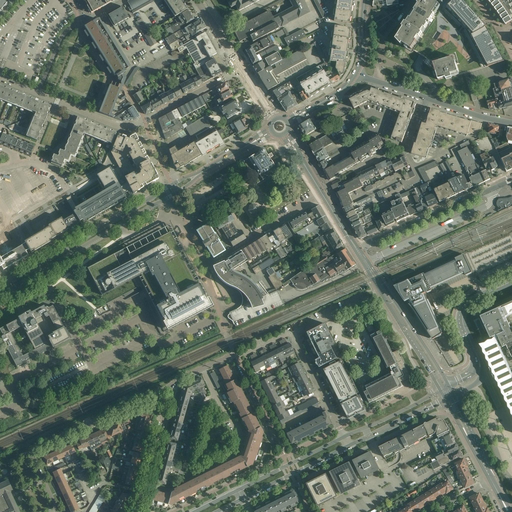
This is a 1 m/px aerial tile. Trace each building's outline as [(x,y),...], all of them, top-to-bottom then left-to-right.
[(83,0),(88,8),(91,13),(115,0),(83,0)] [(140,0),(130,0),(127,2),(130,6),(128,8),(130,11),(132,10),(149,1),(149,0),(149,1),(148,0),(144,0),(141,2),(140,0)] [(171,0),(167,3),(172,10),(183,2),(181,0),(171,0)] [(229,0),(230,2),(228,3),(230,8),(235,6),(238,11),(260,0),(229,0)] [(252,42),(256,40),(278,29),(277,27),(280,25),(281,27),(309,12),(302,0),(289,0),(293,7),(272,18),(269,11),(239,26),(236,28),(232,30),(239,43),(243,41),(243,40),(245,39),(246,39),(250,37),(252,42)] [(317,0),(313,0),(323,18),(322,18),(322,19),(326,17),(323,12),(322,9),(319,4),(317,0)] [(352,0),(336,0),(334,21),(349,23),(352,0)] [(445,78),(446,80),(452,78),(452,77),(454,76),(458,75),(459,76),(484,68),(486,67),(485,67),(466,30),(466,29),(465,28),(462,25),(461,25),(461,24),(453,17),(445,9),(446,9),(448,6),(454,0),(419,0),(417,3),(418,4),(412,13),(406,23),(405,22),(402,27),(403,28),(396,39),(395,38),(395,39),(396,40),(395,41),(401,45),(402,43),(406,46),(405,48),(410,51),(412,52),(413,51),(416,52),(420,55),(423,57),(426,59),(423,63),(432,69),(432,70),(433,73),(434,77),(437,76),(438,80),(445,78)] [(454,0),(448,6),(460,19),(473,34),(471,35),(481,54),(487,66),(488,67),(504,62),(504,61),(501,55),(501,56),(500,54),(499,53),(500,53),(499,53),(499,52),(498,50),(498,49),(497,50),(496,47),(496,46),(494,44),(495,44),(494,43),(493,41),(493,40),(492,40),(491,38),(491,37),(489,34),(490,34),(489,33),(489,34),(488,32),(488,31),(488,30),(487,30),(486,28),(486,27),(487,27),(462,0),(454,0)] [(493,6),(495,8),(505,0),(497,0),(492,5),(493,6)] [(496,10),(498,12),(509,4),(506,0),(505,0),(495,8),(496,10)] [(188,9),(183,2),(172,10),(176,17),(177,16),(188,9)] [(498,14),(500,16),(511,9),(509,5),(509,4),(498,12),(498,14)] [(122,6),(119,8),(106,15),(113,27),(125,20),(129,18),(122,6)] [(177,23),(191,14),(188,9),(177,16),(179,18),(175,20),(177,23)] [(501,17),(501,18),(503,20),(511,14),(511,9),(500,16),(501,17)] [(194,19),(191,14),(177,23),(173,25),(170,27),(174,33),(182,28),(183,26),(194,19)] [(504,22),(505,25),(511,20),(511,14),(503,20),(504,22)] [(98,22),(97,19),(84,27),(116,79),(115,81),(120,84),(123,85),(125,78),(122,72),(123,71),(94,24),(98,22)] [(183,28),(165,39),(168,46),(169,45),(169,46),(184,37),(190,33),(193,31),(193,30),(203,24),(200,19),(196,22),(186,28),(185,27),(183,28)] [(169,46),(172,52),(177,49),(185,45),(190,42),(194,40),(200,36),(204,33),(202,30),(206,28),(203,24),(193,30),(193,31),(190,33),(184,37),(169,46)] [(349,28),(334,26),(329,61),(335,62),(334,68),(340,76),(343,74),(349,28)] [(306,37),(302,29),(289,36),(284,39),(288,46),(306,37)] [(285,34),(283,30),(275,33),(278,38),(285,34)] [(185,45),(177,49),(179,53),(186,49),(195,64),(193,65),(195,70),(207,63),(214,59),(212,56),(216,54),(205,33),(194,40),(190,42),(185,45)] [(245,49),(249,57),(274,44),(270,36),(274,34),(245,49)] [(152,36),(146,39),(151,47),(157,43),(154,38),(156,36),(153,38),(152,36)] [(255,56),(254,54),(249,57),(251,62),(251,63),(252,65),(253,65),(280,51),(276,45),(255,56)] [(301,50),(281,60),(274,64),(276,68),(272,70),(270,67),(258,73),(257,74),(268,90),(272,87),(278,83),(275,77),(306,59),(301,50)] [(277,52),(263,60),(261,61),(261,62),(252,67),(257,74),(258,73),(270,67),(274,64),(281,60),(277,52)] [(207,63),(195,70),(200,78),(203,83),(212,78),(222,73),(214,59),(207,63)] [(296,79),(299,84),(308,99),(314,95),(325,88),(331,84),(324,73),(321,68),(320,65),(296,79)] [(333,69),(328,71),(335,82),(339,80),(333,69)] [(328,70),(324,73),(331,84),(335,82),(328,71),(328,70)] [(202,83),(200,79),(198,77),(197,77),(195,74),(190,76),(193,80),(194,82),(196,87),(197,86),(198,87),(199,86),(199,85),(202,84),(202,83)] [(192,89),(193,89),(194,89),(194,88),(195,87),(193,83),(191,80),(188,82),(187,80),(188,79),(186,75),(182,77),(185,82),(190,90),(192,89)] [(185,93),(186,93),(187,93),(187,92),(190,90),(185,82),(182,77),(180,78),(182,82),(183,82),(184,84),(180,86),(182,89),(184,93),(185,93)] [(511,78),(499,83),(494,85),(495,89),(493,89),(495,98),(500,97),(501,102),(500,103),(498,103),(499,107),(500,109),(503,108),(503,109),(511,106),(511,78)] [(296,79),(284,85),(276,89),(272,92),(269,94),(275,101),(277,99),(294,88),(299,84),(296,79)] [(179,86),(176,80),(173,82),(176,88),(175,88),(174,86),(172,87),(173,89),(172,90),(174,93),(177,97),(182,94),(178,87),(179,86)] [(214,98),(215,98),(219,95),(226,92),(229,90),(228,87),(228,86),(227,84),(226,84),(225,83),(216,88),(218,92),(218,93),(215,95),(216,97),(214,98)] [(171,101),(173,100),(173,99),(176,98),(173,93),(172,90),(169,84),(167,86),(170,91),(166,94),(170,101),(171,101)] [(307,99),(308,99),(299,84),(294,88),(297,92),(300,97),(303,102),(304,101),(305,101),(306,100),(307,99)] [(3,87),(0,85),(0,98),(36,113),(35,117),(34,117),(26,136),(37,141),(37,140),(36,140),(37,138),(38,138),(40,134),(39,134),(40,131),(41,132),(42,128),(42,127),(42,125),(43,125),(48,114),(47,114),(48,112),(49,112),(51,106),(44,104),(41,103),(42,103),(38,101),(37,102),(35,101),(35,100),(31,98),(31,99),(29,98),(29,97),(25,96),(25,97),(22,96),(22,95),(18,93),(18,94),(16,93),(16,92),(12,91),(9,90),(10,90),(6,88),(5,89),(3,88),(3,87)] [(119,89),(110,85),(99,112),(112,118),(114,115),(109,113),(119,89)] [(294,88),(277,99),(280,104),(291,96),(294,94),(296,93),(297,92),(294,88)] [(382,93),(382,92),(378,91),(379,89),(379,88),(377,88),(376,88),(376,90),(372,88),(370,92),(368,91),(365,92),(368,99),(368,100),(401,113),(405,100),(402,99),(402,97),(400,96),(399,96),(399,98),(391,95),(392,94),(392,93),(390,92),(389,93),(388,94),(385,93),(384,94),(382,93)] [(164,104),(165,104),(166,104),(166,103),(169,101),(164,93),(165,92),(163,89),(161,90),(163,93),(162,94),(161,91),(159,91),(157,92),(159,96),(159,97),(163,104),(164,104)] [(216,106),(223,103),(223,102),(233,97),(231,94),(232,92),(231,91),(229,91),(229,90),(226,92),(219,95),(215,98),(216,101),(214,103),(216,106)] [(349,98),(354,108),(367,102),(368,100),(368,99),(365,92),(364,91),(359,93),(359,94),(355,97),(354,95),(349,98)] [(144,100),(139,92),(133,96),(138,104),(144,100)] [(210,100),(206,93),(202,96),(205,103),(210,100)] [(294,94),(291,96),(280,104),(286,112),(302,102),(296,93),(294,94)] [(196,99),(201,108),(204,106),(205,109),(207,108),(201,96),(196,99)] [(150,102),(154,110),(164,105),(163,104),(159,97),(149,102),(149,103),(150,102)] [(201,108),(196,99),(191,101),(196,110),(199,109),(201,112),(202,111),(201,108)] [(494,109),(494,108),(499,107),(498,103),(500,103),(499,99),(487,102),(490,110),(491,110),(493,110),(494,109)] [(211,110),(212,112),(214,115),(220,111),(223,115),(224,115),(227,119),(235,114),(240,112),(236,105),(237,104),(235,100),(225,106),(223,103),(211,110)] [(401,113),(392,138),(397,139),(396,141),(402,143),(406,132),(405,131),(406,127),(407,127),(408,124),(408,123),(409,119),(411,119),(413,114),(411,113),(413,109),(414,109),(416,104),(405,100),(401,113)] [(191,101),(187,104),(192,113),(194,111),(196,114),(198,113),(196,110),(191,101)] [(153,110),(154,110),(150,102),(149,103),(149,102),(146,104),(140,107),(145,115),(151,112),(152,112),(153,112),(153,111),(153,110)] [(187,104),(182,106),(187,115),(190,114),(191,117),(193,116),(192,113),(187,104)] [(126,117),(123,117),(123,121),(134,121),(140,118),(140,116),(133,106),(126,111),(128,114),(126,115),(126,117)] [(189,118),(187,115),(182,106),(178,109),(182,118),(185,116),(187,119),(189,118)] [(441,112),(429,108),(428,114),(429,114),(428,116),(427,116),(425,123),(436,126),(440,113),(441,112)] [(177,125),(180,130),(184,128),(182,126),(178,118),(180,116),(177,109),(171,112),(177,124),(177,125)] [(175,126),(177,125),(177,124),(172,115),(171,112),(166,115),(169,122),(172,121),(175,126)] [(446,129),(450,116),(447,115),(447,114),(444,113),(444,114),(440,113),(436,126),(446,129)] [(169,122),(166,115),(160,118),(164,125),(165,125),(170,122),(169,122)] [(185,128),(190,136),(195,136),(198,140),(194,142),(202,155),(214,148),(223,143),(222,141),(227,138),(222,129),(217,132),(213,125),(207,115),(185,128)] [(457,132),(461,119),(457,118),(457,117),(454,116),(454,117),(450,116),(446,129),(457,132)] [(84,120),(77,117),(75,123),(76,123),(75,125),(74,125),(70,136),(69,139),(69,138),(67,142),(68,143),(67,145),(66,145),(64,149),(65,149),(64,151),(60,150),(58,154),(59,155),(58,158),(53,156),(52,160),(52,161),(51,161),(52,162),(51,163),(61,168),(64,161),(67,163),(70,156),(73,158),(79,145),(83,133),(107,142),(112,144),(116,133),(112,131),(112,132),(109,131),(110,130),(106,129),(105,129),(103,129),(103,128),(99,126),(99,127),(97,126),(97,125),(93,124),(90,123),(91,123),(87,121),(86,122),(84,121),(84,120)] [(231,123),(222,129),(227,138),(235,134),(236,135),(249,127),(246,123),(245,124),(244,122),(245,121),(243,117),(232,124),(231,123)] [(171,136),(180,130),(177,125),(175,126),(172,127),(168,129),(165,125),(164,125),(160,118),(159,119),(158,120),(164,135),(165,139),(171,136)] [(309,120),(306,121),(306,122),(303,124),(303,123),(301,125),(299,126),(300,126),(306,136),(310,133),(311,133),(313,132),(313,131),(316,130),(316,129),(321,126),(318,122),(316,123),(315,122),(315,121),(314,119),(313,119),(313,118),(310,120),(310,119),(309,120)] [(467,136),(468,133),(471,121),(471,122),(467,121),(468,120),(465,119),(464,120),(461,119),(457,132),(467,136)] [(478,136),(482,124),(478,123),(478,122),(475,121),(475,122),(471,121),(468,133),(478,136)] [(433,138),(436,126),(425,123),(425,124),(422,123),(421,127),(420,127),(419,130),(420,130),(419,134),(433,138)] [(489,133),(494,134),(496,125),(488,124),(488,128),(489,128),(489,133)] [(496,125),(494,134),(501,136),(502,130),(500,130),(501,126),(496,125)] [(511,128),(508,127),(506,137),(508,143),(496,149),(507,172),(511,169),(511,128)] [(344,132),(346,131),(345,130),(333,137),(331,133),(319,140),(317,141),(315,138),(308,142),(307,143),(307,144),(308,146),(309,146),(314,154),(324,148),(328,146),(334,143),(339,140),(346,136),(344,132)] [(118,134),(111,152),(117,163),(119,167),(123,176),(131,190),(133,194),(134,193),(133,193),(135,192),(136,191),(136,192),(137,191),(138,190),(139,190),(140,190),(143,188),(143,187),(144,187),(143,187),(145,186),(146,186),(156,180),(158,178),(157,176),(157,175),(155,170),(154,171),(154,170),(153,169),(153,168),(151,164),(150,164),(151,163),(149,161),(148,161),(149,160),(147,156),(147,157),(147,156),(146,156),(145,154),(146,153),(143,149),(143,150),(143,149),(142,147),(140,143),(139,142),(139,143),(138,140),(135,134),(130,137),(129,139),(128,139),(129,137),(127,136),(126,138),(126,137),(122,135),(118,134)] [(384,145),(378,134),(368,139),(369,141),(375,150),(378,148),(379,150),(381,149),(381,148),(380,147),(384,145)] [(416,144),(430,148),(433,138),(419,134),(418,137),(417,137),(416,140),(417,140),(416,144)] [(7,136),(7,138),(4,145),(9,148),(12,140),(10,139),(11,138),(7,136)] [(13,139),(12,140),(9,148),(14,150),(17,142),(15,142),(16,140),(13,139)] [(18,141),(17,142),(14,150),(20,152),(23,145),(21,144),(21,142),(18,141)] [(369,141),(360,146),(366,157),(369,155),(370,157),(371,157),(373,156),(373,155),(372,154),(376,152),(375,150),(369,141)] [(175,147),(169,150),(171,155),(171,156),(172,159),(174,165),(175,166),(174,166),(175,167),(176,169),(176,170),(177,170),(180,168),(184,166),(189,163),(202,155),(194,142),(181,150),(180,148),(177,150),(175,147)] [(479,170),(478,169),(477,167),(469,150),(467,146),(469,144),(468,142),(460,146),(462,150),(458,152),(466,168),(464,168),(469,178),(471,183),(473,187),(484,182),(479,170)] [(23,143),(23,145),(20,152),(25,154),(28,147),(26,146),(27,144),(23,143)] [(412,150),(411,154),(425,158),(428,148),(429,148),(430,148),(416,144),(415,143),(413,147),(412,150)] [(31,156),(34,149),(31,148),(32,147),(29,145),(28,147),(25,154),(31,156)] [(363,159),(366,157),(360,146),(350,151),(352,155),(356,163),(357,164),(358,164),(357,162),(360,161),(361,162),(362,162),(363,161),(364,161),(363,159)] [(264,148),(261,148),(261,149),(259,150),(258,153),(254,156),(253,155),(248,158),(248,159),(245,161),(255,177),(259,175),(261,178),(263,177),(261,174),(263,173),(270,169),(269,169),(274,166),(263,149),(264,148)] [(314,154),(320,163),(325,160),(329,157),(324,148),(314,154)] [(490,159),(487,153),(481,156),(486,168),(487,168),(488,171),(490,170),(491,171),(495,169),(495,168),(497,167),(497,166),(497,164),(498,164),(497,162),(496,163),(495,162),(496,161),(494,158),(494,157),(493,157),(490,159)] [(352,165),(356,163),(352,155),(327,169),(326,173),(325,173),(327,176),(327,178),(328,180),(330,181),(337,176),(339,175),(339,174),(353,166),(352,165)] [(405,156),(401,158),(405,167),(409,165),(405,156)] [(401,158),(396,161),(400,169),(405,167),(401,158)] [(394,168),(392,163),(390,159),(385,161),(389,170),(394,168)] [(320,163),(319,163),(319,165),(320,167),(322,168),(324,171),(327,167),(326,166),(327,165),(328,164),(325,160),(320,163)] [(385,161),(381,164),(385,172),(389,170),(385,161)] [(396,161),(392,163),(394,168),(396,171),(400,169),(396,161)] [(381,164),(376,166),(380,174),(385,172),(381,164)] [(376,166),(371,168),(375,176),(380,174),(376,166)] [(425,166),(418,169),(420,174),(426,172),(427,171),(425,166)] [(70,196),(66,199),(73,210),(75,214),(76,215),(75,215),(75,216),(76,215),(77,218),(79,221),(80,222),(81,225),(82,224),(88,220),(122,201),(122,200),(130,195),(132,194),(133,194),(131,190),(123,176),(119,167),(112,170),(110,167),(97,175),(97,176),(100,180),(106,190),(77,207),(70,197),(70,196)] [(478,169),(479,170),(484,182),(490,179),(484,167),(480,169),(479,168),(478,169)] [(367,170),(371,179),(375,176),(371,168),(367,170)] [(367,170),(362,172),(366,181),(371,179),(367,170)] [(415,176),(412,171),(408,173),(407,172),(403,175),(405,181),(407,180),(408,180),(410,179),(410,178),(415,176)] [(362,172),(357,175),(358,176),(361,183),(366,181),(362,172)] [(445,176),(445,175),(437,179),(440,185),(441,188),(437,190),(439,194),(436,195),(437,196),(440,202),(456,195),(452,188),(448,181),(445,176)] [(445,175),(445,176),(448,181),(452,188),(456,195),(458,194),(460,194),(460,193),(464,191),(461,184),(458,178),(457,178),(456,178),(455,179),(449,181),(447,178),(445,175)] [(470,189),(470,188),(473,187),(471,183),(468,184),(464,175),(458,178),(461,184),(464,191),(470,189)] [(352,180),(344,184),(349,194),(363,187),(361,183),(358,176),(353,179),(353,180),(352,180)] [(343,209),(354,204),(349,194),(344,184),(342,181),(340,180),(332,183),(331,186),(334,193),(336,193),(341,203),(340,203),(343,209)] [(430,188),(422,192),(429,207),(437,204),(438,203),(435,197),(437,196),(436,195),(430,181),(428,182),(430,188)] [(391,186),(392,190),(403,186),(401,182),(391,186)] [(419,186),(422,192),(430,188),(428,182),(425,184),(419,186)] [(26,196),(7,208),(15,222),(53,199),(45,185),(30,194),(31,195),(27,197),(26,196)] [(422,192),(419,186),(416,188),(419,194),(417,195),(420,201),(424,210),(429,207),(422,192)] [(387,201),(382,191),(377,193),(382,203),(387,201)] [(418,212),(424,210),(420,201),(415,191),(412,193),(414,197),(413,197),(416,203),(414,204),(418,212)] [(395,205),(396,206),(391,209),(392,211),(396,219),(397,222),(399,221),(399,220),(408,216),(409,217),(410,216),(407,209),(400,195),(399,193),(395,196),(397,200),(394,201),(391,203),(393,206),(395,205)] [(354,204),(343,209),(346,215),(351,212),(352,212),(364,207),(367,205),(369,209),(374,206),(370,197),(369,196),(353,204),(354,204)] [(511,206),(511,196),(511,197),(510,197),(509,198),(508,198),(505,199),(504,199),(501,199),(500,199),(499,199),(498,200),(497,201),(497,202),(496,202),(496,203),(496,204),(496,205),(497,206),(497,207),(498,207),(499,208),(499,210),(498,211),(499,212),(511,206)] [(256,205),(252,204),(249,206),(248,210),(250,214),(254,215),(258,212),(259,208),(256,205)] [(294,234),(316,221),(325,216),(319,205),(311,210),(312,212),(307,215),(305,213),(287,222),(291,229),(294,234)] [(407,209),(410,216),(417,213),(414,206),(412,206),(412,205),(409,206),(409,208),(407,209)] [(363,212),(365,211),(364,207),(352,212),(351,212),(346,215),(348,219),(358,214),(363,212)] [(348,219),(351,224),(371,214),(368,209),(365,211),(363,212),(358,214),(348,219)] [(234,220),(228,211),(210,222),(213,228),(214,227),(220,237),(225,234),(232,247),(246,239),(241,231),(238,232),(231,222),(234,220)] [(394,220),(396,219),(392,211),(389,212),(382,215),(383,219),(387,227),(395,223),(394,220)] [(72,215),(63,221),(68,229),(69,231),(79,226),(78,224),(79,223),(80,222),(79,221),(77,218),(76,215),(75,216),(75,215),(76,215),(75,214),(74,215),(72,215)] [(371,214),(351,224),(354,229),(363,224),(363,225),(372,221),(370,217),(372,216),(371,214)] [(387,227),(383,219),(382,219),(380,215),(374,218),(380,230),(387,227)] [(327,223),(328,222),(325,216),(323,217),(316,221),(316,222),(297,234),(300,239),(321,227),(327,223)] [(43,230),(24,241),(32,253),(35,251),(50,242),(51,242),(50,241),(55,238),(55,237),(56,237),(68,230),(68,229),(63,221),(61,218),(48,225),(49,227),(47,228),(43,230)] [(327,223),(321,227),(316,231),(318,234),(319,237),(324,234),(332,228),(328,222),(327,223)] [(363,227),(362,226),(363,225),(363,224),(354,229),(358,238),(360,239),(361,239),(378,231),(376,227),(373,222),(370,223),(368,224),(369,227),(365,229),(364,226),(363,227)] [(215,235),(208,224),(197,231),(203,242),(202,243),(205,248),(206,247),(213,258),(224,251),(218,240),(219,239),(216,234),(215,235)] [(288,230),(284,224),(281,226),(281,227),(279,228),(285,239),(286,240),(292,236),(288,230)] [(280,244),(287,255),(293,251),(286,240),(285,239),(279,228),(278,228),(272,231),(280,244)] [(320,240),(322,244),(335,235),(332,230),(324,234),(322,236),(319,238),(318,237),(312,241),(313,243),(317,241),(318,242),(320,240)] [(0,272),(2,271),(3,271),(2,270),(6,268),(7,268),(12,265),(16,263),(17,262),(21,260),(25,257),(26,257),(26,256),(25,255),(25,254),(24,254),(22,250),(22,249),(22,250),(19,246),(19,245),(17,241),(16,240),(15,239),(15,238),(14,238),(10,231),(0,236),(0,272)] [(273,247),(278,256),(281,259),(287,255),(280,244),(272,231),(266,235),(270,242),(273,247)] [(139,276),(138,275),(140,274),(148,290),(148,291),(147,291),(147,292),(148,292),(148,293),(149,293),(150,293),(157,306),(156,306),(163,318),(165,321),(163,322),(167,330),(213,306),(208,298),(206,299),(205,296),(199,284),(197,285),(180,253),(181,253),(170,232),(138,249),(138,250),(130,254),(127,248),(126,248),(88,268),(102,295),(101,295),(102,296),(139,276)] [(269,249),(270,249),(269,247),(271,246),(272,247),(273,247),(270,242),(266,235),(259,239),(263,245),(266,250),(268,253),(270,252),(269,249)] [(328,247),(338,241),(335,235),(322,244),(323,246),(325,245),(327,247),(328,247)] [(257,255),(266,250),(263,245),(259,239),(250,245),(257,256),(257,255)] [(342,246),(338,241),(328,247),(330,251),(329,251),(331,253),(342,246)] [(257,256),(250,245),(241,251),(247,261),(257,256)] [(356,264),(346,248),(338,254),(337,253),(331,257),(329,253),(314,263),(299,273),(282,285),(284,287),(291,282),(293,284),(292,285),(293,285),(294,286),(294,287),(295,287),(295,288),(296,288),(297,289),(298,289),(299,290),(300,290),(301,290),(302,290),(303,290),(304,290),(304,289),(305,289),(306,289),(307,288),(307,289),(308,288),(308,287),(310,286),(310,287),(319,281),(320,283),(323,282),(324,282),(323,282),(324,282),(323,281),(326,280),(326,281),(327,281),(327,280),(329,279),(330,279),(333,278),(334,278),(333,277),(334,277),(335,277),(336,276),(338,275),(338,274),(339,274),(340,274),(344,272),(356,264)] [(252,309),(264,306),(264,305),(263,303),(262,302),(262,301),(262,300),(261,298),(260,297),(259,296),(260,295),(259,293),(258,292),(257,290),(256,289),(255,288),(254,287),(252,285),(250,283),(249,282),(248,281),(247,280),(245,279),(244,278),(242,277),(241,276),(240,276),(239,276),(238,275),(236,275),(234,274),(233,273),(233,274),(232,274),(230,273),(229,272),(228,271),(230,270),(232,268),(233,270),(242,265),(247,261),(241,251),(227,259),(228,261),(224,263),(223,262),(213,267),(213,269),(214,271),(216,274),(217,276),(218,277),(219,278),(219,279),(220,280),(222,281),(223,283),(225,284),(226,285),(227,285),(229,286),(235,289),(236,289),(236,290),(237,290),(238,291),(239,292),(240,293),(241,294),(241,295),(242,296),(242,297),(242,298),(242,299),(242,300),(242,301),(242,302),(242,303),(242,304),(241,304),(241,305),(241,306),(240,307),(239,307),(237,309),(250,303),(251,305),(251,307),(252,307),(252,309)] [(413,309),(433,340),(442,333),(426,297),(425,297),(426,296),(425,294),(432,291),(430,286),(433,284),(434,286),(440,284),(442,283),(461,274),(464,272),(465,276),(472,273),(464,254),(455,258),(456,261),(431,273),(430,270),(402,283),(400,284),(398,285),(399,287),(399,288),(399,289),(400,291),(400,293),(401,294),(401,295),(402,296),(403,297),(403,298),(404,299),(405,300),(406,301),(408,300),(409,301),(408,302),(408,303),(409,303),(409,304),(410,304),(410,303),(413,309)] [(274,263),(271,258),(269,259),(268,260),(266,261),(265,262),(264,262),(262,263),(261,264),(259,265),(258,266),(257,267),(255,268),(254,269),(252,270),(255,275),(256,274),(274,263)] [(268,278),(275,274),(274,272),(272,268),(266,271),(269,277),(268,278)] [(511,302),(480,316),(491,341),(482,345),(478,338),(477,338),(480,346),(481,345),(511,413),(511,302)] [(44,306),(40,308),(39,308),(31,313),(30,310),(21,315),(20,316),(18,317),(19,319),(0,328),(0,329),(3,335),(2,336),(1,337),(17,367),(17,366),(24,363),(50,349),(45,340),(44,338),(39,328),(35,320),(44,315),(45,317),(46,317),(49,316),(57,331),(52,333),(53,334),(48,336),(49,339),(49,340),(53,348),(54,347),(59,344),(64,342),(70,339),(64,329),(54,308),(53,306),(49,308),(48,307),(46,307),(45,307),(44,306)] [(325,324),(307,333),(320,358),(316,360),(320,368),(337,359),(331,346),(335,344),(325,324)] [(381,332),(381,331),(380,332),(379,331),(371,336),(387,369),(390,367),(392,371),(391,372),(391,373),(366,386),(363,387),(366,392),(365,393),(366,394),(365,394),(370,403),(402,386),(400,382),(410,377),(397,351),(393,353),(383,334),(382,332),(381,332)] [(290,343),(285,346),(290,356),(295,353),(290,343)] [(285,358),(290,356),(285,346),(280,348),(285,358)] [(280,348),(275,351),(279,358),(281,362),(286,360),(285,358),(280,348)] [(270,353),(274,361),(279,358),(275,351),(270,353)] [(270,353),(265,355),(270,365),(275,363),(274,361),(270,353)] [(265,355),(260,358),(266,368),(266,369),(271,367),(270,365),(265,355)] [(260,358),(256,360),(261,370),(261,371),(266,368),(260,358)] [(354,416),(360,413),(367,410),(360,394),(347,368),(342,358),(330,364),(331,366),(322,370),(326,379),(338,403),(347,420),(354,416)] [(256,373),(261,370),(256,360),(251,363),(256,373)] [(290,373),(301,368),(298,363),(288,368),(290,373)] [(227,365),(219,370),(221,375),(230,370),(227,365)] [(301,368),(290,373),(292,378),(303,372),(302,370),(303,369),(302,367),(301,368)] [(232,375),(230,370),(221,375),(223,379),(232,375)] [(292,378),(295,383),(307,377),(306,375),(305,375),(303,372),(292,378)] [(234,380),(232,375),(223,379),(226,384),(234,380)] [(260,382),(262,386),(271,382),(269,380),(271,379),(270,377),(260,382)] [(307,377),(295,383),(298,387),(308,382),(307,379),(308,379),(307,377)] [(198,379),(195,380),(201,393),(203,392),(201,387),(204,386),(201,378),(200,378),(198,378),(198,379)] [(191,382),(190,383),(194,391),(197,389),(199,393),(201,393),(195,380),(193,381),(192,381),(191,382)] [(234,380),(226,384),(222,386),(225,391),(227,390),(228,392),(226,393),(228,398),(241,392),(234,380)] [(271,382),(262,386),(265,391),(273,387),(275,387),(274,384),(272,385),(271,382)] [(298,387),(297,387),(300,392),(301,391),(301,392),(312,386),(311,384),(309,385),(308,382),(298,387)] [(183,386),(181,393),(190,396),(196,397),(196,396),(194,391),(190,383),(184,385),(183,386)] [(313,388),(312,386),(301,392),(304,397),(313,392),(311,389),(313,388)] [(267,396),(275,392),(273,387),(265,391),(267,396)] [(247,404),(241,392),(228,398),(231,403),(233,402),(234,405),(236,404),(238,408),(247,404)] [(267,397),(266,397),(267,399),(268,399),(270,401),(278,397),(275,392),(267,396),(267,397)] [(180,396),(180,399),(193,403),(193,401),(189,399),(190,396),(181,393),(181,394),(180,396)] [(278,397),(270,401),(271,404),(270,405),(271,407),(272,406),(280,402),(282,401),(279,396),(278,397)] [(178,402),(178,403),(178,404),(178,405),(187,407),(188,403),(192,405),(193,403),(180,399),(179,401),(178,402)] [(272,406),(271,407),(272,409),(273,408),(275,411),(283,407),(285,406),(283,401),(282,401),(280,402),(272,406)] [(290,416),(280,421),(286,433),(288,432),(283,422),(319,404),(318,402),(315,403),(313,405),(310,406),(307,408),(305,409),(302,410),(302,409),(299,411),(290,416)] [(241,422),(253,416),(247,404),(238,408),(244,420),(240,422),(241,422)] [(177,408),(177,410),(190,414),(190,412),(186,410),(187,407),(178,405),(177,406),(177,407),(177,408)] [(283,407),(275,411),(276,414),(275,414),(276,416),(285,411),(283,407)] [(324,417),(287,435),(291,444),(330,424),(326,416),(328,415),(326,411),(324,409),(321,411),(324,417)] [(142,415),(141,418),(150,420),(151,420),(152,420),(153,416),(152,415),(152,413),(149,412),(149,414),(139,411),(139,414),(142,415)] [(285,411),(276,416),(277,419),(278,418),(280,421),(290,416),(287,411),(285,412),(285,411)] [(183,418),(175,416),(174,417),(174,418),(174,419),(174,421),(186,425),(187,423),(182,422),(183,418)] [(259,428),(253,416),(241,422),(245,432),(247,431),(249,433),(256,430),(259,428)] [(149,426),(150,420),(141,418),(139,424),(149,426)] [(424,424),(430,436),(435,433),(437,434),(439,438),(450,432),(446,423),(444,424),(443,421),(441,422),(438,421),(438,419),(435,421),(434,419),(424,424)] [(126,429),(124,425),(123,421),(120,422),(120,423),(119,423),(118,423),(113,425),(117,434),(122,431),(126,429)] [(172,424),(172,426),(172,427),(180,429),(183,430),(184,427),(187,427),(187,425),(186,425),(174,421),(173,424),(172,424)] [(149,426),(139,424),(138,430),(147,432),(149,426)] [(430,436),(424,424),(379,447),(384,457),(388,455),(389,455),(394,452),(396,455),(398,454),(406,450),(406,451),(411,449),(411,447),(430,437),(430,436)] [(113,425),(105,429),(106,432),(109,437),(117,434),(113,425)] [(171,430),(170,433),(183,436),(184,434),(179,433),(180,429),(172,427),(171,428),(171,429),(171,430)] [(99,437),(101,443),(110,440),(106,432),(104,433),(103,430),(97,433),(98,434),(98,435),(99,437)] [(256,430),(249,433),(241,456),(242,457),(240,458),(239,458),(171,492),(170,495),(155,491),(152,500),(171,505),(180,501),(179,499),(188,494),(189,496),(192,495),(191,493),(210,483),(211,485),(213,484),(212,482),(243,467),(244,468),(247,467),(245,463),(251,465),(252,460),(254,461),(255,460),(254,460),(261,437),(262,438),(262,437),(260,437),(262,431),(256,430)] [(136,438),(145,440),(147,434),(137,432),(136,438)] [(439,438),(438,438),(439,441),(440,440),(445,449),(447,448),(456,444),(453,438),(450,432),(450,433),(450,432),(439,438)] [(102,445),(101,443),(99,437),(98,435),(98,434),(97,433),(91,435),(96,447),(102,445)] [(169,435),(169,437),(169,438),(174,440),(177,441),(178,438),(184,439),(185,437),(183,436),(170,433),(170,435),(169,435)] [(91,435),(85,438),(87,442),(89,446),(91,451),(97,448),(96,447),(91,435)] [(87,442),(85,438),(79,441),(80,442),(76,444),(79,450),(82,448),(83,449),(89,446),(87,442)] [(134,444),(144,446),(145,440),(136,438),(134,444)] [(168,442),(166,448),(179,452),(180,450),(181,446),(176,444),(168,442)] [(72,444),(66,447),(70,455),(75,452),(72,444)] [(142,452),(144,446),(134,444),(133,450),(142,452)] [(445,449),(434,454),(437,460),(450,454),(459,449),(456,444),(447,448),(445,449)] [(66,447),(60,449),(64,457),(70,455),(66,447)] [(55,452),(58,460),(64,457),(60,449),(55,452)] [(450,454),(453,460),(462,456),(459,449),(450,454)] [(123,453),(123,455),(124,455),(124,456),(140,460),(142,454),(129,451),(128,454),(123,453)] [(52,463),(58,460),(55,452),(49,455),(52,463)] [(107,457),(102,460),(105,468),(109,467),(110,462),(108,459),(108,458),(105,452),(107,457)] [(359,458),(354,461),(362,478),(368,475),(369,476),(374,474),(373,472),(379,469),(371,452),(365,455),(364,456),(362,455),(360,458),(359,458)] [(165,454),(163,459),(176,463),(177,460),(172,459),(173,456),(165,454)] [(437,460),(431,464),(431,465),(434,470),(453,460),(450,454),(437,460)] [(52,463),(49,455),(43,457),(47,465),(52,463)] [(139,465),(140,460),(124,456),(123,458),(131,460),(131,463),(139,465)] [(163,459),(162,465),(179,470),(180,468),(176,467),(176,465),(176,463),(163,459)] [(458,472),(466,468),(467,467),(463,459),(459,461),(455,463),(457,467),(459,471),(457,471),(458,472)] [(125,465),(125,467),(137,470),(139,465),(131,463),(126,462),(125,465)] [(360,485),(349,463),(346,465),(345,464),(334,470),(334,471),(331,472),(342,494),(360,485)] [(162,465),(160,471),(168,473),(169,470),(178,472),(178,474),(182,475),(183,471),(179,470),(162,465)] [(128,474),(136,476),(137,470),(125,467),(124,469),(129,470),(128,474)] [(458,472),(461,479),(470,475),(466,468),(458,472)] [(55,478),(63,475),(60,469),(52,472),(55,478)] [(168,473),(160,471),(158,476),(171,480),(172,478),(167,477),(168,473)] [(58,484),(66,480),(63,475),(55,478),(58,484)] [(316,478),(315,480),(308,484),(319,505),(337,496),(326,475),(319,478),(316,478)] [(474,483),(470,475),(461,479),(465,488),(474,483)] [(171,482),(171,480),(158,476),(157,482),(165,485),(166,481),(171,482)] [(125,484),(131,486),(132,486),(133,486),(135,481),(122,478),(121,480),(126,481),(125,484)] [(60,490),(68,486),(66,480),(58,484),(60,490)] [(0,511),(18,511),(12,497),(11,495),(9,491),(12,490),(8,481),(1,484),(0,481),(0,494),(0,495),(0,511)] [(442,482),(441,483),(447,492),(453,489),(447,481),(443,484),(442,482)] [(434,483),(441,495),(446,492),(447,493),(447,492),(441,483),(441,482),(437,484),(435,482),(434,483)] [(436,498),(441,495),(434,483),(433,483),(431,484),(433,488),(435,487),(435,488),(431,490),(436,498)] [(71,492),(68,486),(60,490),(63,495),(71,492)] [(294,489),(253,510),(253,511),(282,511),(300,503),(294,489)] [(431,502),(436,498),(431,490),(426,493),(426,492),(425,492),(431,502)] [(66,501),(74,497),(71,492),(63,495),(66,501)] [(422,496),(420,497),(425,505),(431,502),(425,492),(424,493),(424,492),(421,493),(422,496)] [(116,495),(115,497),(126,504),(131,495),(122,493),(120,497),(116,495)] [(487,509),(481,497),(479,494),(470,498),(477,511),(489,511),(488,509),(487,509)] [(68,507),(76,503),(74,497),(66,501),(68,507)] [(116,504),(123,508),(126,504),(115,497),(114,499),(117,501),(116,504)] [(420,508),(425,505),(420,497),(416,500),(415,498),(414,499),(420,508)] [(414,511),(420,508),(414,499),(413,500),(414,501),(409,504),(414,511)] [(76,503),(68,507),(70,511),(72,511),(79,509),(76,503)] [(408,503),(403,506),(406,511),(414,511),(409,504),(408,503)]
